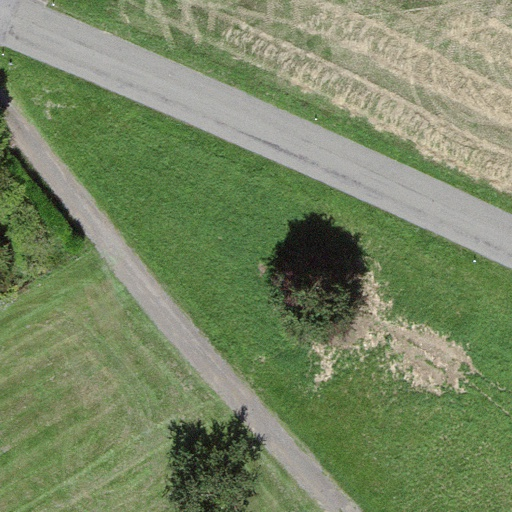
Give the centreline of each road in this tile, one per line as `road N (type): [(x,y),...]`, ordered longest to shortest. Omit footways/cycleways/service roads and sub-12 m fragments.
road 1 (tertiary): [(0,14),(511,242)]
road 2 (track): [(350,511),(105,240)]
